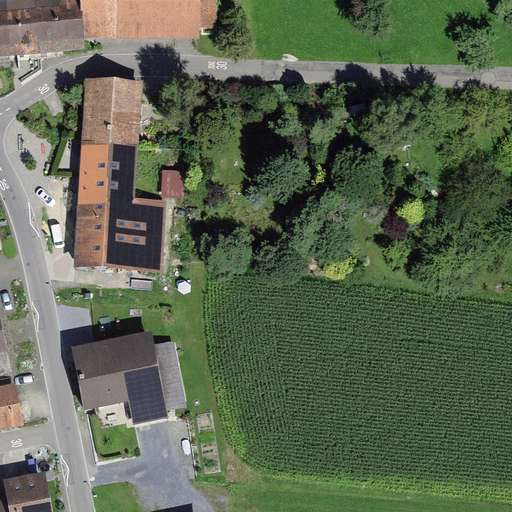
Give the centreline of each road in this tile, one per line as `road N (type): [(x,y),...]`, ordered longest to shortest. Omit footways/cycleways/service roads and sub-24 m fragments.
road 1 (residential): [(376,73),(90,65),(47,81),(0,116)]
road 2 (unclassified): [(83,511),(31,241),(0,167)]
road 3 (unclassified): [(511,77),(376,73)]
